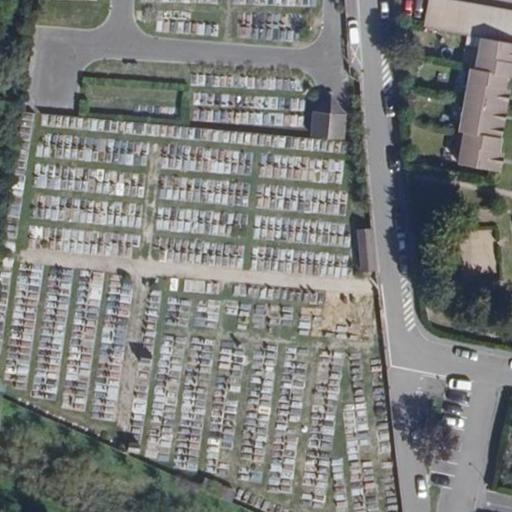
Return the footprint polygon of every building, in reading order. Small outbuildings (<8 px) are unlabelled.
[(511,42),(511,11),(452,0),(429,0),(425,26),(482,38),(511,42)] [(511,76),(511,42),(482,38),(479,51),(474,50),(457,149),(462,150),(460,163),(496,169),(500,150),(502,138),(497,137),(507,87),(509,76),(511,76)] [(510,88),(507,87),(497,137),(502,138),(510,88)] [(344,136),(344,109),(327,90),(310,104),(309,132),(344,136)] [(504,152),(500,150),(496,169),(502,170),(504,152)] [(361,271),(374,269),(370,228),(358,229),(361,271)] [(470,230),(471,254),(493,254),(493,229),(470,230)]
